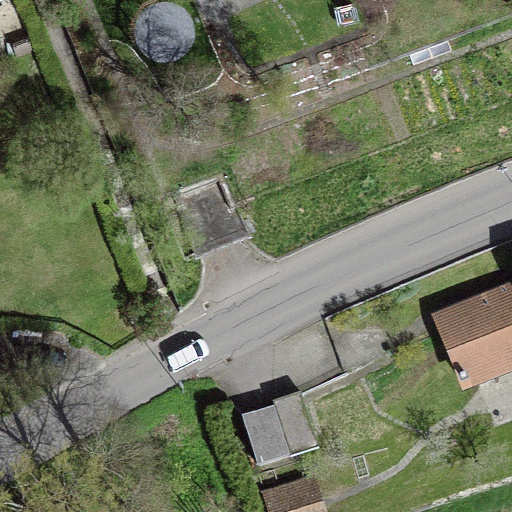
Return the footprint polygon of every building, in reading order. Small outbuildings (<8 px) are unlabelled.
[(171,193),(197,257),(248,236),(222,172),(171,193)] [(459,376),(468,385),(511,369),(511,288),(441,317),(464,374),(459,376)] [(0,340),(0,371),(12,368),(3,339),(0,340)] [(271,402),(273,406),(289,456),(289,459),(318,450),(300,393),(271,402)] [(258,466),(289,456),(273,406),(242,416),(258,466)] [(268,500),(272,511),(316,511),(309,487),(268,500)]
